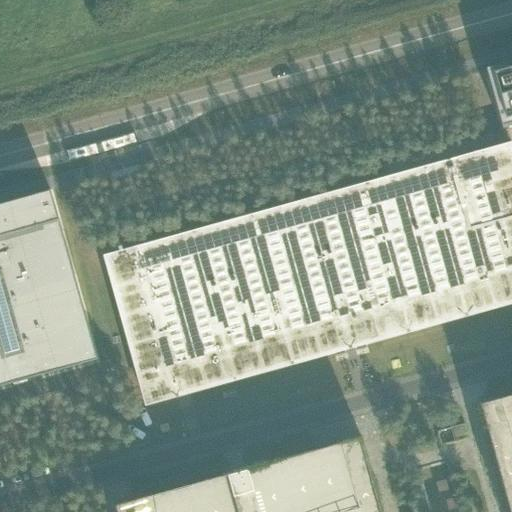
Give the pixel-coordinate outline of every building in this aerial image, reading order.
[(511,62),(485,70),(502,130),(511,127),(511,62)] [(347,349),(511,303),(511,302),(511,146),(488,153),(106,259),(147,404),(347,349)] [(0,388),(98,361),(51,192),(0,206),(0,388)] [(511,511),(511,399),(481,408),(508,511),(511,511)] [(463,427),(452,430),(455,441),(455,442),(466,438),(463,427)] [(115,511),(381,511),(361,441),(254,470),(115,509),(115,511)]
